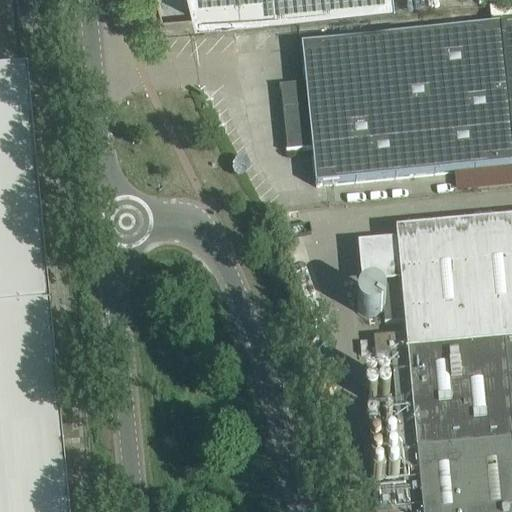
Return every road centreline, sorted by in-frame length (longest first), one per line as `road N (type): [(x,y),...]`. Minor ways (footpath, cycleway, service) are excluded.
road 1 (tertiary): [(299,511),(248,319),(223,264),(200,228),(108,213)]
road 2 (tertiary): [(108,213),(135,511)]
road 3 (tertiary): [(108,213),(88,0)]
